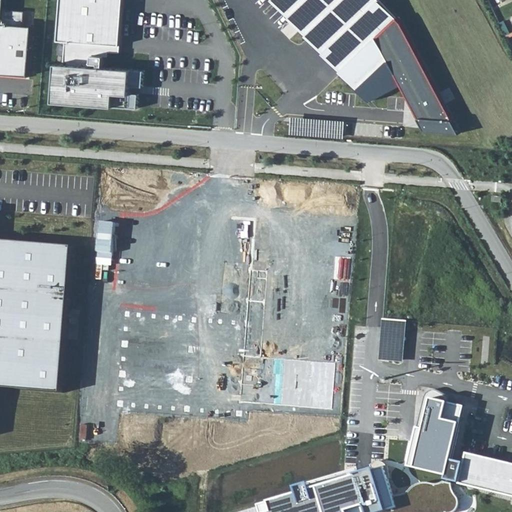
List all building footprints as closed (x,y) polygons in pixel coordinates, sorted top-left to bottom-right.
[(54,101),(139,108),(141,86),(132,85),(132,78),(144,79),(145,63),(105,59),(106,49),(110,49),(110,44),(121,45),(124,0),(62,0),(59,40),(66,40),(64,63),(57,63),(54,101)] [(398,18),(381,0),(274,0),(342,71),(371,101),(402,86),(427,131),(460,133),(403,22),(398,18)] [(30,24),(1,22),(0,33),(0,70),(26,73),(30,24)] [(346,121),(295,117),(293,134),(344,138),(346,121)] [(0,388),(63,394),(74,248),(0,241),(0,388)] [(381,359),(405,361),(408,319),(384,317),(381,359)] [(446,481),(511,496),(511,464),(467,454),(465,463),(453,460),(466,408),(448,403),(450,397),(438,391),(436,391),(433,391),(431,391),(428,393),(426,395),(425,396),(425,398),(417,428),(408,466),(447,476),(446,481)] [(259,501),(261,511),(327,511),(367,500),(361,482),(322,493),(318,483),(259,501)]
